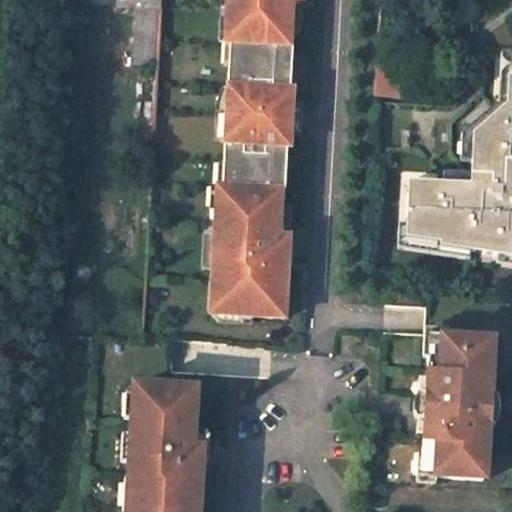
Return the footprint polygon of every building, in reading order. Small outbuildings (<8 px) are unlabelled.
[(121,0),(121,9),(159,11),(159,0),(121,0)] [(215,316),(281,320),(285,251),(275,251),(278,191),(281,191),(283,148),(286,148),(289,91),(286,90),(288,48),(286,48),(288,0),(222,0),(223,8),(228,8),(226,44),(232,44),(231,67),(225,66),(220,165),(225,166),(224,188),(218,188),(216,223),(211,223),(208,283),(216,284),(215,316)] [(444,185),(406,183),(405,218),(404,230),(439,238),(438,242),(468,249),(495,255),(511,258),(511,63),(510,79),(499,78),(497,107),(494,107),(472,126),(469,176),(469,186),(444,185)] [(375,98),(389,99),(391,70),(376,68),(375,98)] [(444,175),(444,185),(469,186),(469,176),(444,175)] [(404,230),(405,218),(398,218),(397,244),(466,260),(468,249),(438,242),(439,238),(404,230)] [(511,258),(495,255),(497,262),(511,265),(511,258)] [(489,340),(432,337),(432,359),(426,359),(423,438),(422,456),(428,457),(427,479),(483,483),(485,440),(491,440),(493,383),(487,383),(489,340)] [(194,388),(134,384),(132,419),(127,420),(126,437),(129,441),(129,449),(125,449),(123,480),(132,480),(129,511),(196,511),(201,448),(191,448),(194,388)]
